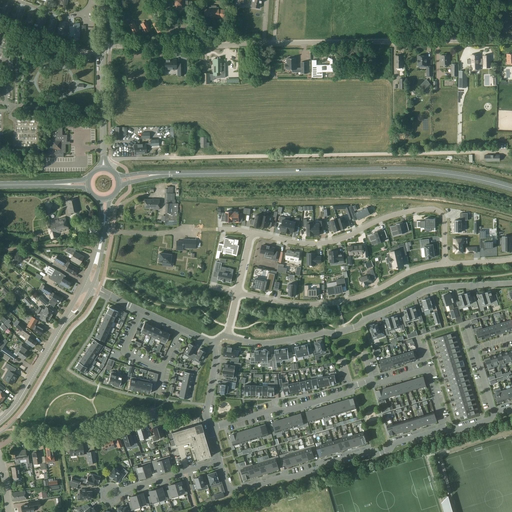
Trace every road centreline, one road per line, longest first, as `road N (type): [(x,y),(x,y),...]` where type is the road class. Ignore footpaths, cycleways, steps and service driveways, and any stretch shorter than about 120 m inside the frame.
road 1 (unclassified): [(102,47),(511,39)]
road 2 (secondary): [(511,188),(401,169),(155,174)]
road 3 (residential): [(511,283),(429,289),(334,332),(255,342),(227,336)]
road 4 (residential): [(219,461),(229,492),(443,429)]
road 5 (residential): [(444,263),(443,219),(430,209),(319,243),(251,232)]
road 6 (residential): [(209,428),(425,369)]
road 7 (residential): [(237,292),(289,304),(337,303),(444,263)]
road 8 (residential): [(0,445),(88,434),(153,410)]
road 9 (unclassified): [(102,168),(102,47)]
